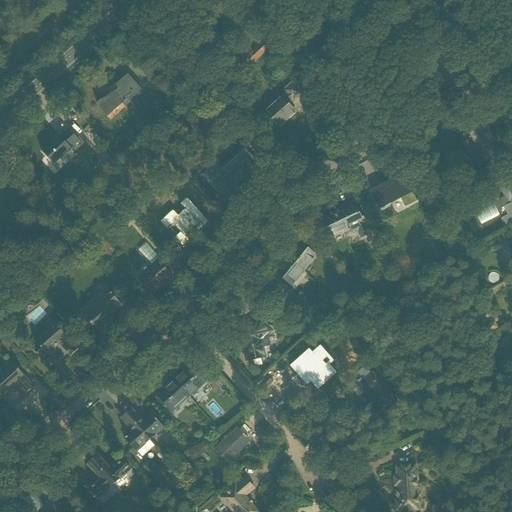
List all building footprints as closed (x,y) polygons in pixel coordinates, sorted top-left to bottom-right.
[(442,80),(456,74),(442,47),(429,54),(442,80)] [(109,117),(142,89),(130,74),(96,102),(109,117)] [(279,128),(298,111),(284,95),(265,112),(279,128)] [(495,164),(506,158),(487,120),(462,133),(470,149),(475,146),(479,154),(487,149),(495,164)] [(35,153),(50,169),(82,137),(66,122),(35,153)] [(395,214),(417,202),(402,174),(371,190),(381,209),(390,205),(395,214)] [(504,225),(511,220),(511,180),(509,175),(497,182),(505,197),(499,200),(506,214),(500,218),(504,225)] [(177,242),(190,234),(185,228),(194,222),(185,208),(186,207),(179,197),(157,212),(177,242)] [(360,239),(368,235),(363,224),(367,222),(357,199),(321,215),(331,239),(350,230),(352,233),(356,231),(360,239)] [(131,240),(148,259),(157,251),(140,232),(131,240)] [(306,269),(319,256),(303,241),(290,254),(306,269)] [(306,269),(290,254),(277,269),(293,284),(306,269)] [(151,294),(173,274),(160,258),(137,279),(151,294)] [(99,330),(125,307),(109,289),(83,313),(99,330)] [(241,336),(244,361),(268,357),(265,335),(274,333),(261,314),(252,335),(241,336)] [(70,356),(80,348),(57,321),(36,340),(39,343),(33,349),(42,359),(59,344),(70,356)] [(356,371),(366,368),(364,359),(354,362),(356,371)] [(24,395),(35,386),(14,362),(0,373),(0,396),(15,384),(24,395)] [(189,395),(207,380),(193,365),(175,380),(189,395)] [(378,416),(398,398),(374,371),(353,389),(378,416)] [(189,395),(175,380),(157,395),(171,411),(189,395)] [(151,439),(165,427),(152,413),(146,419),(135,406),(128,412),(151,439)] [(151,439),(128,412),(121,419),(131,431),(124,437),(137,451),(151,439)] [(228,461),(253,440),(241,425),(215,447),(228,461)] [(117,483),(133,470),(124,459),(114,467),(101,453),(95,458),(117,483)] [(117,483),(95,458),(88,464),(100,478),(88,488),(98,500),(117,483)] [(397,477),(395,477),(395,485),(397,485),(398,489),(396,491),(396,495),(398,497),(398,501),(396,501),(396,509),(399,509),(399,510),(403,510),(402,511),(415,511),(416,511),(420,511),(418,496),(419,495),(420,494),(421,493),(421,491),(420,489),(419,488),(418,486),(419,486),(418,468),(417,469),(417,466),(396,467),(397,477)] [(260,511),(270,503),(244,474),(219,497),(232,511),(260,511)] [(54,510),(63,502),(43,479),(23,496),(36,511),(47,502),(54,510)]
